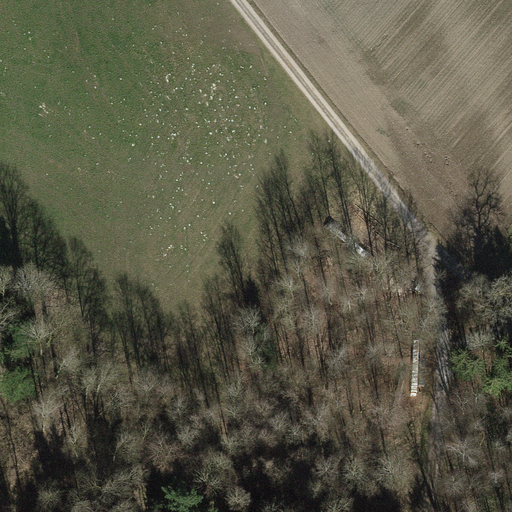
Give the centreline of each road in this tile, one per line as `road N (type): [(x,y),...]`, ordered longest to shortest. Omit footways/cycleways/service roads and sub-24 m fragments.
road 1 (track): [(426,246),(236,0)]
road 2 (track): [(426,511),(445,346),(426,246)]
road 3 (track): [(511,320),(472,326),(445,346),(347,511)]
